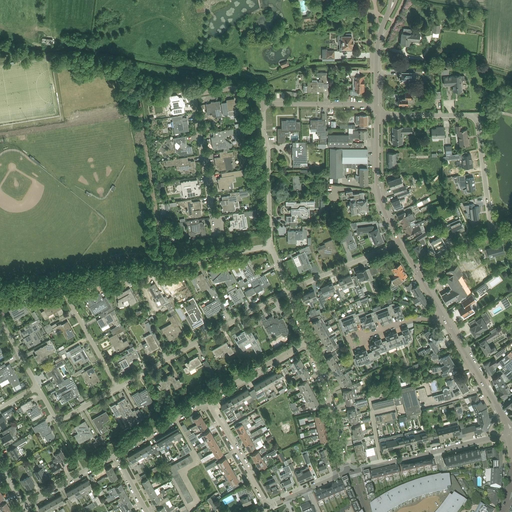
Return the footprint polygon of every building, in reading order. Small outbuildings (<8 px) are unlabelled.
[(440,33),(441,25),(432,24),(432,32),(440,33)] [(402,33),(401,44),(406,44),(409,45),(409,41),(410,41),(419,42),(419,38),(420,34),(411,33),(411,29),(404,29),(403,34),(402,33)] [(353,41),(353,39),(352,39),(352,35),(352,33),(346,33),(346,35),(341,35),(341,39),(339,39),(339,51),(346,51),(346,48),(352,48),(352,44),(353,44),(353,43),(353,41)] [(323,49),(323,56),(324,56),(324,60),(334,60),(334,50),(327,50),(327,49),(323,49)] [(359,76),(359,73),(359,70),(350,70),(350,77),(355,77),(355,84),(364,84),(364,76),(359,76)] [(308,85),(303,85),(303,92),(308,92),(308,91),(309,91),(312,91),(312,92),(317,92),(317,91),(323,91),(323,92),(325,92),(325,88),(329,88),(329,83),(327,83),(327,77),(327,72),(317,72),(317,77),(320,77),(320,82),(317,82),(317,80),(312,80),(312,81),(312,82),(308,82),(308,85)] [(414,79),(414,76),(414,72),(400,72),(400,75),(399,75),(399,80),(404,80),(404,83),(408,83),(409,83),(411,83),(412,82),(413,81),(413,80),(413,79),(414,79)] [(461,80),(464,80),(464,76),(460,76),(460,75),(452,76),(444,77),(444,85),(453,84),(453,91),(461,91),(461,80)] [(351,95),(356,94),(359,94),(359,91),(364,91),(364,84),(355,84),(355,90),(351,90),(351,95)] [(411,99),(411,93),(405,93),(405,98),(399,98),(399,100),(398,100),(397,101),(396,102),(396,103),(397,103),(397,104),(398,104),(398,105),(408,105),(408,103),(412,103),(413,102),(414,101),(414,100),(413,99),(412,99),(411,99)] [(179,98),(179,96),(177,95),(167,96),(164,97),(165,102),(171,101),(172,105),(171,106),(171,108),(172,109),(171,111),(171,112),(173,114),(185,112),(184,107),(185,105),(184,101),(183,100),(182,100),(180,98),(179,98)] [(229,115),(236,114),(240,113),(239,107),(236,108),(234,98),(226,100),(227,102),(221,103),(223,115),(229,114),(229,115)] [(219,101),(216,101),(213,102),(213,103),(206,104),(207,112),(206,113),(207,113),(207,115),(210,114),(211,115),(212,114),(216,113),(217,118),(222,117),(220,106),(219,101)] [(325,131),(325,118),(325,113),(322,113),(322,120),(318,120),(311,121),(311,124),(310,124),(310,125),(311,125),(311,128),(317,128),(317,131),(317,135),(320,135),(320,139),(328,139),(328,131),(325,131)] [(182,118),(182,115),(172,117),(174,134),(180,133),(180,132),(189,131),(188,125),(187,120),(185,120),(185,118),(182,118)] [(355,115),(355,124),(360,124),(360,126),(367,126),(367,115),(357,115),(355,115)] [(278,133),(278,136),(279,136),(279,139),(279,142),(278,142),(285,142),(285,135),(283,135),(283,131),(288,131),(289,131),(289,130),(296,130),(296,129),(300,129),(300,130),(300,121),(299,121),(296,121),(296,120),(288,120),(286,120),(281,120),(281,122),(281,129),(280,129),(279,129),(279,132),(279,133),(278,133)] [(462,130),(462,126),(456,126),(457,135),(459,135),(460,146),(469,144),(469,138),(467,139),(466,130),(462,130)] [(402,127),(392,127),(393,144),(403,143),(402,133),(412,133),(412,127),(402,127)] [(432,138),(444,137),(444,127),(438,127),(438,129),(432,129),(432,138)] [(229,147),(231,147),(232,144),(224,139),(227,135),(231,134),(231,133),(233,133),(232,129),(213,132),(214,135),(215,135),(215,136),(211,137),(212,141),(213,141),(213,143),(212,143),(213,149),(216,148),(216,149),(224,148),(224,150),(229,149),(229,147)] [(367,138),(367,130),(353,130),(353,138),(359,138),(367,138)] [(328,144),(328,146),(349,146),(349,135),(328,135),(328,140),(328,144)] [(187,147),(186,136),(173,138),(173,141),(173,143),(175,144),(176,152),(180,155),(193,153),(192,146),(187,147)] [(298,142),(298,147),(292,147),(292,154),(293,154),(293,162),(293,166),(301,166),(301,163),(307,163),(307,142),(298,142)] [(342,148),(330,148),(330,177),(342,177),(342,163),(342,149),(342,148)] [(342,163),(346,163),(367,163),(367,149),(362,149),(342,149),(342,163)] [(227,152),(227,151),(224,151),(219,152),(220,157),(214,158),(216,167),(217,167),(218,169),(219,170),(233,168),(232,163),(233,163),(232,161),(231,157),(234,156),(233,151),(227,152)] [(446,156),(443,157),(443,160),(448,159),(449,159),(452,159),(453,158),(453,159),(457,159),(457,158),(461,157),(462,157),(463,157),(463,159),(463,160),(464,169),(464,170),(469,169),(469,167),(472,167),(472,161),(471,161),(471,158),(470,154),(467,155),(467,152),(467,151),(452,155),(446,156)] [(388,166),(396,166),(400,166),(400,162),(396,162),(396,156),(399,156),(399,153),(396,153),(388,153),(388,166)] [(188,162),(187,157),(182,158),(166,161),(167,166),(176,165),(177,169),(180,169),(180,170),(184,169),(184,171),(186,170),(186,173),(190,173),(195,173),(195,172),(194,168),(194,169),(193,165),(195,165),(194,161),(188,162)] [(357,168),(357,175),(355,175),(355,180),(360,180),(360,184),(362,184),(367,184),(367,168),(357,168)] [(224,190),(229,189),(228,185),(231,184),(230,182),(233,182),(232,179),(234,179),(234,176),(243,175),(242,169),(221,173),(222,177),(220,177),(220,178),(218,179),(219,190),(222,189),(222,190),(224,190)] [(301,182),(301,175),(298,175),(293,175),(293,182),(293,189),(297,189),(297,190),(298,190),(298,189),(301,189),(301,183),(302,183),(302,182),(301,182)] [(465,175),(452,176),(452,177),(453,177),(455,183),(458,182),(460,188),(463,187),(465,187),(467,193),(472,191),(471,190),(475,189),(474,184),(474,182),(474,178),(465,179),(465,175)] [(403,186),(400,177),(388,181),(391,188),(395,187),(396,189),(393,190),(395,195),(397,194),(407,191),(405,185),(403,186)] [(177,187),(177,188),(177,189),(178,190),(179,190),(180,190),(182,190),(183,193),(185,192),(186,197),(200,194),(199,194),(200,193),(200,192),(201,191),(200,190),(200,189),(199,189),(198,188),(197,188),(197,186),(198,186),(199,186),(199,185),(199,184),(199,183),(198,183),(198,184),(197,180),(192,181),(190,181),(190,180),(189,181),(188,181),(187,181),(186,182),(185,182),(184,181),(183,182),(181,182),(181,184),(179,185),(178,185),(177,185),(177,186),(177,187)] [(222,200),(220,200),(221,203),(222,202),(222,204),(222,207),(222,211),(225,211),(225,210),(227,210),(227,211),(230,210),(230,211),(235,210),(235,209),(234,201),(235,201),(235,202),(236,201),(238,201),(241,200),(241,198),(241,197),(242,196),(242,197),(243,196),(245,196),(247,196),(249,195),(249,194),(248,190),(243,191),(240,191),(235,192),(236,195),(230,196),(222,197),(222,200)] [(346,191),(347,198),(350,197),(350,200),(349,200),(350,204),(347,205),(348,209),(351,209),(352,213),(357,212),(360,212),(361,215),(365,214),(365,211),(369,211),(367,198),(364,199),(363,194),(363,192),(353,194),(352,190),(346,191)] [(397,210),(399,209),(399,208),(398,205),(401,205),(400,201),(405,199),(404,196),(411,194),(409,190),(407,191),(397,194),(398,198),(392,200),(395,209),(397,210)] [(185,200),(177,201),(178,205),(180,204),(183,207),(186,206),(187,206),(187,209),(186,210),(187,214),(189,215),(190,215),(191,216),(192,217),(195,217),(201,216),(202,214),(201,210),(202,208),(201,202),(199,201),(191,202),(190,199),(185,200)] [(297,201),(291,201),(286,201),(286,206),(291,205),(291,207),(292,209),(289,210),(288,210),(288,211),(288,212),(289,212),(292,213),(291,214),(291,216),(286,216),(286,222),(291,222),(297,222),(297,212),(298,212),(301,215),(305,214),(307,212),(307,209),(306,207),(315,206),(315,200),(301,201),(301,202),(297,202),(297,201)] [(474,204),(464,205),(467,212),(467,213),(469,212),(470,219),(470,220),(469,220),(472,225),(475,224),(478,223),(478,222),(478,219),(479,218),(478,214),(478,212),(479,212),(480,212),(479,209),(479,206),(479,207),(479,206),(474,207),(474,204)] [(402,213),(397,215),(400,221),(414,215),(412,212),(407,214),(406,215),(405,212),(402,213)] [(229,228),(229,229),(230,230),(231,230),(232,230),(233,229),(233,228),(236,227),(236,228),(241,228),(243,227),(242,227),(246,226),(244,213),(239,214),(238,213),(232,214),(233,217),(234,217),(234,219),(230,220),(230,226),(229,226),(229,227),(229,228)] [(414,215),(400,221),(403,227),(410,223),(409,220),(410,220),(415,217),(414,215)] [(180,226),(186,225),(191,224),(192,231),(189,231),(189,236),(190,237),(196,236),(195,233),(201,232),(201,235),(206,234),(204,224),(202,224),(201,223),(202,222),(202,221),(199,222),(199,219),(194,220),(186,221),(179,222),(180,226)] [(410,223),(403,227),(406,232),(419,226),(426,223),(424,219),(415,224),(414,221),(410,223)] [(447,224),(445,225),(448,232),(452,230),(454,236),(458,234),(458,232),(464,229),(462,224),(462,223),(461,223),(461,222),(459,219),(447,224)] [(296,242),(296,239),(303,239),(303,238),(307,238),(307,229),(311,229),(311,226),(302,226),(302,231),(288,231),(288,239),(288,242),(289,243),(295,243),(296,242)] [(369,232),(370,232),(372,236),(370,236),(372,241),(374,240),(375,244),(376,244),(378,243),(378,244),(381,243),(381,242),(383,241),(381,236),(382,236),(380,233),(378,228),(377,228),(374,230),(373,226),(368,227),(369,232)] [(419,233),(422,231),(419,226),(406,232),(408,238),(415,234),(415,233),(418,232),(419,233)] [(355,243),(353,239),(350,230),(339,235),(339,236),(341,241),(345,239),(348,246),(350,250),(357,247),(355,243)] [(418,256),(426,252),(423,246),(424,245),(425,241),(423,238),(428,235),(426,231),(416,238),(420,244),(413,248),(418,256)] [(436,252),(437,252),(446,247),(446,246),(441,236),(430,242),(435,252),(436,252)] [(321,258),(337,251),(335,247),(332,239),(324,242),(325,244),(317,247),(319,253),(321,258)] [(487,249),(483,250),(487,257),(489,256),(489,259),(494,257),(494,255),(495,255),(498,254),(504,252),(503,249),(503,248),(503,247),(502,244),(492,247),(492,248),(487,249)] [(299,272),(312,267),(306,254),(312,252),(309,246),(303,248),(305,252),(297,255),(301,265),(297,267),(299,272)] [(465,260),(468,264),(477,259),(474,255),(465,260)] [(469,267),(473,273),(482,269),(477,259),(473,262),(474,265),(469,267)] [(250,282),(261,276),(259,273),(255,275),(248,261),(238,266),(239,267),(240,267),(248,280),(246,281),(248,283),(250,282)] [(380,267),(379,264),(369,268),(370,270),(372,274),(378,271),(383,270),(381,266),(380,267)] [(390,287),(389,287),(390,288),(393,286),(396,284),(402,281),(406,278),(405,276),(407,275),(400,264),(392,269),(394,271),(394,272),(393,273),(394,275),(393,276),(394,278),(392,279),(392,280),(390,287)] [(452,289),(441,295),(447,304),(451,301),(455,299),(456,300),(468,294),(466,291),(477,284),(472,275),(460,282),(457,277),(463,274),(460,269),(457,265),(446,272),(449,276),(445,278),(452,289)] [(232,284),(237,281),(232,273),(232,274),(230,275),(226,268),(222,272),(221,270),(222,270),(221,269),(209,272),(210,275),(211,276),(213,280),(213,281),(218,280),(219,281),(226,280),(229,286),(232,284)] [(366,271),(365,268),(359,271),(359,270),(355,272),(356,274),(357,274),(359,280),(368,276),(370,281),(374,279),(372,274),(370,270),(366,271)] [(210,287),(204,277),(202,273),(191,279),(194,284),(198,283),(202,291),(207,288),(208,290),(211,296),(214,295),(217,293),(214,287),(210,289),(209,287),(210,287)] [(249,294),(250,296),(255,293),(254,292),(255,291),(256,293),(256,292),(263,288),(263,289),(262,288),(264,287),(264,288),(268,285),(269,284),(268,283),(264,274),(261,276),(250,282),(253,287),(245,292),(247,296),(249,294)] [(350,275),(344,277),(347,284),(349,287),(355,285),(356,288),(357,288),(359,287),(356,279),(354,275),(351,277),(350,275)] [(341,287),(338,288),(339,289),(341,295),(343,294),(344,294),(342,290),(343,290),(349,287),(347,284),(344,277),(338,280),(340,282),(341,287)] [(171,295),(175,292),(174,291),(183,285),(179,278),(166,286),(170,293),(171,295)] [(243,279),(237,282),(240,287),(241,288),(246,285),(244,282),(243,279)] [(328,283),(326,284),(331,296),(334,294),(332,291),(335,289),(333,285),(332,282),(332,283),(332,282),(331,281),(328,283)] [(166,302),(163,297),(155,283),(148,287),(156,301),(159,300),(162,304),(166,302)] [(413,288),(410,283),(405,286),(408,291),(410,289),(415,296),(416,295),(418,297),(423,294),(417,285),(413,288)] [(487,286),(485,283),(476,289),(478,292),(487,286)] [(232,298),(236,304),(242,300),(240,297),(242,297),(245,295),(241,288),(240,287),(237,289),(236,290),(234,286),(233,286),(232,284),(229,286),(226,288),(229,291),(230,294),(229,294),(230,296),(231,295),(232,298)] [(331,296),(326,284),(324,285),(324,284),(321,286),(320,286),(321,287),(320,287),(322,290),(318,291),(320,297),(321,297),(323,303),(326,302),(323,296),(324,295),(325,297),(326,297),(327,297),(328,297),(331,296)] [(487,286),(478,292),(480,295),(489,288),(487,286)] [(117,295),(119,299),(118,299),(118,301),(117,302),(118,307),(124,305),(123,303),(124,303),(123,302),(127,299),(130,305),(137,302),(132,292),(130,288),(120,293),(116,294),(117,295)] [(311,292),(308,293),(311,300),(314,306),(313,302),(319,300),(320,304),(323,303),(321,297),(320,297),(318,298),(317,297),(316,295),(314,290),(313,289),(310,290),(311,292)] [(210,303),(202,308),(203,310),(208,317),(222,309),(219,305),(223,303),(217,293),(214,295),(218,302),(211,305),(210,303)] [(314,306),(311,300),(308,293),(302,295),(305,302),(309,301),(311,307),(314,306)] [(104,312),(106,311),(112,307),(108,299),(105,301),(104,299),(102,301),(98,294),(92,297),(91,296),(85,299),(88,303),(89,302),(92,306),(90,307),(91,308),(90,308),(93,313),(93,312),(94,314),(102,309),(104,312)] [(415,299),(414,300),(417,305),(421,302),(422,303),(424,307),(429,304),(423,294),(418,297),(415,299)] [(461,302),(463,305),(461,306),(458,308),(464,319),(473,313),(475,312),(474,310),(471,305),(472,304),(477,300),(472,294),(461,302)] [(168,298),(170,302),(173,308),(177,306),(172,296),(168,298)] [(185,307),(185,308),(189,314),(193,322),(191,323),(193,328),(204,322),(201,317),(200,318),(198,314),(201,312),(197,304),(193,297),(189,299),(190,299),(192,304),(185,307)] [(395,307),(394,304),(392,303),(391,300),(388,299),(387,299),(389,305),(389,304),(393,314),(396,313),(396,314),(396,315),(397,315),(396,316),(397,316),(397,317),(399,316),(400,316),(402,316),(402,315),(403,315),(401,310),(401,309),(401,307),(399,306),(399,305),(395,307)] [(22,302),(21,300),(15,304),(16,306),(9,310),(13,318),(18,315),(18,314),(20,313),(21,316),(28,312),(26,310),(27,310),(23,302),(22,302)] [(46,312),(42,314),(45,320),(49,317),(48,316),(57,311),(59,315),(60,315),(64,313),(57,301),(51,304),(50,303),(43,307),(45,310),(46,312)] [(170,302),(165,304),(169,311),(173,308),(170,302)] [(390,316),(390,315),(393,314),(389,304),(389,305),(381,309),(386,321),(387,321),(389,321),(389,320),(391,319),(391,318),(391,317),(391,316),(390,316)] [(162,334),(165,333),(166,335),(169,340),(182,332),(180,328),(177,324),(181,322),(176,313),(173,308),(169,311),(171,315),(168,317),(172,324),(166,327),(166,326),(160,329),(162,334)] [(386,321),(381,309),(373,312),(377,320),(379,319),(380,320),(380,321),(380,322),(381,323),(383,322),(384,323),(386,322),(386,321)] [(101,318),(97,320),(101,328),(105,325),(114,321),(116,325),(120,323),(114,314),(116,313),(114,310),(108,313),(108,314),(101,318)] [(370,327),(364,311),(356,314),(355,313),(358,321),(361,320),(363,324),(362,324),(363,324),(363,325),(363,326),(364,327),(369,325),(370,327)] [(365,315),(364,311),(370,327),(371,328),(373,327),(373,326),(375,325),(375,324),(374,323),(375,323),(374,322),(374,323),(374,321),(377,320),(373,312),(365,315)] [(486,312),(477,318),(478,319),(486,314),(486,315),(487,314),(489,318),(488,319),(485,321),(486,324),(491,321),(486,312)] [(356,324),(356,323),(358,321),(355,313),(347,316),(352,328),(353,329),(354,328),(355,327),(357,326),(357,325),(356,325),(356,324)] [(471,327),(470,328),(472,330),(472,331),(474,333),(474,334),(474,333),(474,334),(476,336),(480,334),(480,333),(481,333),(480,331),(481,331),(482,330),(485,328),(487,327),(488,326),(486,324),(485,321),(488,319),(489,318),(487,314),(486,315),(486,314),(478,319),(477,318),(475,319),(473,320),(476,324),(471,327)] [(272,316),(262,322),(268,332),(270,331),(276,332),(277,335),(282,332),(284,336),(290,333),(282,318),(279,320),(278,319),(275,318),(275,319),(274,319),(272,315),(272,316)] [(315,328),(322,324),(325,323),(320,315),(312,318),(314,321),(312,323),(315,328)] [(352,328),(347,316),(339,319),(342,328),(345,327),(345,328),(346,329),(346,330),(348,329),(350,330),(351,329),(351,328),(352,328)] [(35,342),(40,340),(35,331),(40,329),(37,324),(41,321),(39,318),(36,320),(25,326),(27,330),(21,332),(25,339),(24,339),(25,340),(26,340),(27,342),(26,342),(26,343),(27,342),(30,347),(36,344),(35,342)] [(51,326),(45,329),(47,333),(52,331),(55,329),(56,332),(60,329),(62,332),(63,331),(65,335),(64,335),(67,339),(71,337),(75,335),(68,321),(63,324),(62,324),(61,323),(57,326),(52,328),(51,326)] [(149,345),(144,348),(147,354),(151,352),(152,352),(152,351),(159,347),(157,343),(155,339),(158,338),(154,331),(149,322),(146,324),(150,332),(151,332),(151,333),(144,337),(149,345)] [(327,326),(325,323),(322,324),(315,328),(314,329),(316,332),(317,332),(318,334),(328,328),(331,327),(329,324),(327,326)] [(120,340),(117,334),(125,330),(123,326),(122,327),(117,330),(112,332),(113,335),(109,338),(117,351),(129,344),(127,340),(124,342),(122,339),(120,340)] [(407,328),(406,327),(405,328),(404,329),(402,330),(403,331),(402,331),(403,331),(403,332),(403,333),(403,332),(404,334),(401,335),(404,344),(409,343),(407,339),(411,337),(411,336),(411,335),(411,333),(409,333),(408,328),(407,328)] [(330,332),(328,328),(318,334),(322,339),(328,335),(334,332),(333,330),(330,332)] [(487,340),(492,337),(492,338),(492,339),(499,334),(497,330),(492,333),(490,335),(485,338),(486,339),(480,342),(481,343),(480,344),(487,355),(493,351),(494,353),(498,351),(497,349),(495,346),(492,348),(489,343),(487,340)] [(246,334),(244,331),(245,332),(242,334),(242,333),(237,336),(239,340),(236,341),(241,351),(252,345),(257,354),(257,353),(262,350),(254,336),(251,331),(246,334)] [(439,349),(435,343),(443,338),(439,331),(435,333),(432,335),(429,331),(424,334),(429,342),(434,351),(439,349)] [(397,333),(396,332),(394,333),(393,332),(392,333),(391,334),(396,347),(404,344),(401,335),(398,336),(397,335),(398,335),(398,334),(397,334),(397,333)] [(391,334),(390,334),(388,334),(388,335),(386,336),(386,337),(386,338),(386,337),(387,338),(387,339),(387,340),(384,341),(388,350),(396,347),(391,334)] [(330,338),(328,335),(322,339),(321,339),(321,340),(322,342),(323,343),(324,344),(325,344),(334,339),(337,337),(336,335),(330,338)] [(381,339),(380,338),(378,339),(377,339),(376,339),(375,340),(380,353),(388,350),(384,341),(382,342),(381,341),(381,340),(381,341),(381,340),(381,339)] [(42,357),(44,356),(56,349),(50,339),(47,341),(48,344),(35,351),(37,354),(34,356),(35,357),(36,356),(38,361),(43,359),(42,357)] [(334,339),(325,344),(324,345),(326,348),(327,347),(328,350),(330,349),(331,351),(339,347),(334,339)] [(380,353),(375,340),(376,343),(371,345),(371,346),(371,347),(371,348),(372,347),(373,351),(370,352),(373,361),(374,361),(373,359),(377,358),(376,354),(379,353),(380,353)] [(220,346),(212,350),(216,357),(218,356),(227,351),(229,355),(234,352),(231,346),(229,347),(226,342),(220,346)] [(82,350),(81,348),(80,345),(69,351),(72,356),(73,359),(77,357),(78,357),(79,359),(82,357),(83,357),(85,361),(89,359),(90,361),(90,360),(84,349),(82,350)] [(129,352),(118,358),(123,367),(130,364),(129,362),(136,358),(139,356),(134,346),(131,347),(127,349),(129,352)] [(239,358),(242,357),(235,346),(232,348),(239,358)] [(66,355),(65,354),(67,353),(64,348),(58,352),(60,355),(62,354),(63,356),(64,358),(66,356),(65,355),(66,355)] [(496,353),(495,354),(497,357),(498,356),(502,354),(505,352),(503,349),(500,351),(496,353)] [(366,351),(366,350),(364,350),(363,350),(361,350),(361,352),(365,364),(373,361),(370,352),(367,353),(367,352),(366,351),(367,351),(366,351)] [(329,364),(336,361),(339,359),(334,351),(327,355),(328,357),(328,358),(326,359),(329,364)] [(360,352),(359,351),(358,352),(357,353),(355,354),(356,355),(355,355),(356,355),(356,356),(357,357),(354,358),(356,366),(360,365),(359,363),(364,361),(365,364),(361,352),(360,352)] [(497,364),(486,369),(489,374),(490,374),(494,372),(496,370),(495,368),(498,366),(500,364),(502,367),(511,359),(511,358),(511,355),(509,353),(508,354),(498,362),(498,363),(497,364)] [(452,360),(448,354),(442,358),(439,359),(442,365),(442,366),(452,360)] [(199,357),(198,356),(191,360),(192,360),(185,364),(187,366),(184,368),(186,373),(189,370),(202,363),(199,358),(199,357)] [(294,362),(292,363),(295,369),(297,368),(303,364),(300,358),(299,359),(296,361),(294,362)] [(490,361),(488,362),(484,364),(486,369),(497,364),(498,363),(495,358),(490,361)] [(501,374),(497,376),(493,378),(498,388),(506,384),(505,382),(508,379),(509,379),(511,376),(511,358),(511,359),(502,367),(500,368),(500,369),(503,372),(501,374)] [(47,372),(46,373),(49,377),(52,375),(53,378),(54,379),(52,380),(54,383),(53,383),(54,385),(55,384),(55,385),(57,384),(60,388),(65,385),(74,380),(72,378),(71,376),(64,380),(57,368),(64,364),(62,360),(56,363),(50,367),(52,369),(47,372)] [(214,373),(207,360),(203,362),(208,370),(211,375),(214,373)] [(452,367),(455,365),(452,360),(442,366),(442,365),(441,366),(437,367),(432,367),(432,372),(437,371),(437,370),(442,370),(444,372),(448,370),(449,371),(453,369),(452,367)] [(336,361),(329,364),(332,370),(339,366),(341,364),(344,363),(343,361),(340,362),(337,363),(336,361)] [(0,382),(8,378),(10,383),(11,382),(14,387),(21,383),(10,364),(6,366),(0,369),(0,382)] [(292,370),(291,371),(292,373),(295,371),(297,375),(300,373),(306,369),(303,364),(297,368),(295,369),(292,370)] [(346,366),(343,368),(341,364),(339,366),(332,370),(331,371),(333,373),(334,373),(335,375),(342,371),(347,368),(346,366)] [(98,382),(100,380),(93,367),(82,373),(87,383),(91,381),(93,385),(97,382),(98,382)] [(281,370),(275,373),(279,379),(281,382),(281,383),(283,382),(281,378),(284,376),(286,379),(289,378),(286,374),(283,368),(281,370)] [(297,375),(294,376),(295,378),(298,377),(299,377),(301,376),(303,379),(310,375),(306,369),(300,373),(297,375)] [(348,375),(353,372),(352,369),(344,374),(342,371),(335,375),(339,380),(345,377),(348,375)] [(161,376),(155,380),(158,386),(159,386),(160,387),(165,384),(166,386),(169,385),(172,383),(172,384),(174,383),(179,390),(177,391),(178,394),(186,390),(174,370),(161,377),(161,376)] [(275,373),(270,376),(274,383),(275,385),(281,382),(279,379),(275,373)] [(444,392),(433,395),(433,397),(447,393),(449,392),(459,386),(459,387),(465,383),(462,377),(458,379),(455,380),(454,378),(455,377),(454,374),(450,375),(452,379),(451,380),(449,379),(448,380),(447,381),(446,382),(447,384),(448,385),(449,385),(450,388),(450,391),(444,392)] [(346,384),(347,387),(353,384),(351,380),(348,375),(345,377),(339,380),(342,386),(346,384)] [(392,376),(395,389),(402,388),(398,375),(392,376)] [(270,376),(265,379),(268,386),(274,383),(270,376)] [(265,379),(259,382),(263,389),(265,392),(268,390),(266,387),(268,386),(265,379)] [(61,392),(58,394),(58,395),(60,398),(59,399),(60,400),(60,399),(62,403),(66,401),(67,400),(66,399),(68,398),(68,399),(69,398),(70,399),(74,396),(74,395),(76,394),(75,392),(79,390),(74,380),(65,385),(68,388),(65,390),(65,389),(61,392)] [(301,385),(298,386),(300,391),(303,390),(310,386),(307,380),(303,383),(300,384),(301,385)] [(343,392),(343,394),(343,395),(344,398),(345,398),(353,396),(356,395),(357,395),(356,392),(355,389),(354,387),(357,386),(361,384),(360,381),(359,382),(353,384),(347,387),(348,390),(343,391),(343,392)] [(255,388),(252,390),(256,397),(257,398),(262,395),(262,393),(265,392),(263,389),(259,382),(254,385),(255,388)] [(447,393),(433,397),(434,398),(437,398),(438,401),(445,399),(451,398),(451,397),(453,397),(454,396),(456,395),(461,393),(469,389),(465,383),(459,387),(459,386),(449,392),(447,393)] [(395,389),(394,390),(395,400),(396,405),(403,403),(407,414),(415,412),(417,412),(421,410),(419,404),(420,403),(420,401),(419,401),(414,384),(409,386),(402,388),(395,389)] [(504,397),(507,395),(511,393),(506,384),(498,388),(503,398),(504,397)] [(300,391),(298,393),(299,395),(302,393),(304,397),(306,395),(313,391),(310,386),(303,390),(300,391)] [(138,391),(131,396),(132,395),(138,407),(142,405),(141,403),(146,400),(148,404),(153,401),(146,388),(139,392),(138,393),(137,392),(138,392),(138,391)] [(248,389),(242,392),(246,399),(247,400),(248,403),(251,401),(250,400),(256,397),(252,390),(249,392),(248,389)] [(306,395),(304,397),(307,402),(316,397),(313,391),(306,395)] [(242,392),(237,395),(241,402),(242,405),(245,403),(244,401),(247,400),(246,399),(242,392)] [(237,395),(231,398),(235,405),(237,408),(242,405),(241,402),(237,395)] [(346,404),(355,402),(354,399),(357,398),(356,395),(353,396),(344,398),(344,401),(345,401),(346,404)] [(470,397),(468,397),(472,404),(475,410),(477,410),(486,407),(486,408),(487,407),(486,404),(485,402),(482,404),(481,401),(480,401),(477,395),(470,397)] [(307,402),(306,402),(311,410),(319,408),(317,404),(319,403),(316,397),(307,402)] [(132,417),(136,424),(141,420),(139,416),(138,414),(135,410),(132,411),(125,398),(118,402),(118,403),(116,404),(115,404),(111,407),(114,412),(116,417),(121,414),(123,417),(127,415),(127,416),(128,415),(130,413),(132,417)] [(231,398),(226,402),(230,408),(232,411),(237,408),(235,405),(231,398)] [(21,407),(19,408),(21,413),(23,412),(22,410),(23,409),(24,412),(27,411),(33,421),(42,415),(41,412),(37,404),(36,405),(35,403),(33,404),(30,406),(27,402),(20,406),(21,407)] [(226,402),(221,405),(224,411),(226,415),(232,412),(232,411),(230,408),(226,402)] [(348,416),(349,416),(358,414),(357,412),(356,408),(358,407),(357,404),(349,406),(349,409),(348,410),(347,410),(347,412),(347,413),(348,416)] [(5,421),(6,420),(4,417),(15,411),(13,407),(2,413),(3,416),(0,417),(0,428),(3,427),(6,426),(6,423),(5,421)] [(479,417),(488,414),(486,408),(486,407),(477,410),(479,417)] [(139,408),(135,410),(138,414),(139,416),(141,420),(145,418),(142,414),(139,408)] [(104,426),(102,424),(107,421),(110,419),(106,411),(92,419),(101,433),(107,429),(105,426),(104,426)] [(317,415),(314,415),(316,422),(323,420),(322,413),(317,415)] [(351,422),(360,420),(359,416),(361,416),(361,413),(358,414),(349,416),(348,416),(349,420),(350,420),(350,422),(351,422)] [(197,424),(204,420),(200,414),(192,419),(194,422),(195,421),(197,424)] [(488,414),(479,417),(477,417),(479,424),(491,421),(492,420),(491,417),(489,418),(488,414)] [(240,421),(235,424),(236,427),(235,427),(239,433),(245,430),(248,428),(246,425),(249,422),(250,422),(246,417),(240,421)] [(483,431),(488,430),(494,420),(493,417),(491,417),(492,420),(491,421),(479,424),(473,426),(474,432),(475,433),(483,431)] [(52,432),(45,420),(33,428),(36,433),(39,431),(42,436),(44,437),(44,436),(47,441),(54,437),(52,432)] [(207,426),(204,420),(197,424),(195,425),(194,425),(191,427),(192,430),(196,428),(199,427),(201,430),(207,426)] [(323,420),(316,422),(318,428),(325,426),(323,420)] [(464,428),(461,429),(459,429),(458,423),(457,420),(450,422),(453,434),(457,433),(458,438),(463,436),(463,435),(466,434),(464,428)] [(88,425),(85,421),(81,424),(80,423),(79,424),(80,424),(75,427),(78,433),(75,435),(77,440),(79,443),(90,437),(93,435),(88,425)] [(379,429),(382,428),(382,425),(385,425),(384,421),(383,422),(380,422),(378,423),(377,423),(379,429)] [(453,434),(450,422),(450,421),(443,423),(443,425),(446,436),(453,434)] [(8,433),(1,437),(1,438),(5,445),(9,443),(14,440),(12,436),(13,435),(15,434),(17,430),(16,428),(17,426),(16,424),(13,425),(6,429),(8,433)] [(356,424),(352,425),(349,425),(351,431),(353,430),(353,432),(362,430),(361,424),(357,425),(356,424)] [(427,432),(425,424),(422,424),(423,429),(420,430),(423,441),(422,441),(423,442),(429,441),(429,440),(427,432)] [(440,442),(444,441),(442,437),(446,436),(443,425),(439,426),(440,428),(437,429),(438,432),(439,437),(440,442)] [(325,426),(318,428),(319,435),(327,433),(325,426)] [(178,427),(172,431),(177,440),(178,441),(181,440),(180,438),(183,436),(182,435),(181,433),(180,432),(178,427)] [(245,430),(239,433),(242,439),(249,435),(252,434),(249,430),(248,428),(245,430)] [(249,435),(242,439),(245,445),(252,441),(250,438),(263,431),(261,428),(252,434),(249,435)] [(354,434),(352,435),(353,440),(360,438),(360,437),(364,436),(363,433),(367,432),(366,429),(362,430),(353,432),(354,434)] [(204,435),(201,436),(204,441),(207,440),(213,436),(210,430),(205,433),(203,434),(204,435)] [(411,444),(413,443),(413,442),(417,441),(414,432),(414,430),(408,432),(409,436),(411,444)] [(423,441),(420,430),(416,430),(416,432),(414,432),(417,441),(420,440),(420,441),(422,441),(423,441)] [(177,440),(172,431),(167,434),(170,440),(173,438),(175,441),(177,440)] [(411,444),(409,436),(408,432),(405,433),(405,435),(403,435),(405,444),(408,443),(409,444),(411,444)] [(327,433),(319,435),(321,441),(323,441),(328,439),(327,433)] [(399,447),(402,446),(401,445),(405,444),(403,435),(402,433),(396,434),(397,439),(399,447)] [(170,445),(172,443),(170,440),(167,434),(161,437),(166,446),(169,444),(170,445)] [(399,447),(397,439),(396,434),(391,436),(393,447),(397,446),(397,447),(399,447)] [(210,446),(216,442),(213,436),(207,440),(210,446)] [(388,451),(388,449),(390,449),(390,448),(393,447),(391,436),(385,437),(388,451)] [(13,459),(22,454),(19,450),(21,449),(20,446),(27,442),(27,441),(25,437),(15,443),(11,445),(13,448),(8,450),(13,459)] [(96,441),(93,443),(95,447),(98,445),(102,443),(99,437),(95,439),(96,441)] [(169,450),(166,446),(161,437),(156,440),(157,443),(154,444),(158,450),(164,446),(165,448),(164,449),(166,452),(169,450)] [(252,441),(245,445),(249,451),(256,447),(257,449),(263,445),(260,440),(261,439),(260,437),(252,441)] [(382,452),(388,451),(385,437),(379,439),(382,452)] [(362,442),(361,438),(353,440),(356,451),(367,448),(365,441),(362,442)] [(213,451),(220,448),(216,442),(210,446),(213,451)] [(152,446),(151,443),(145,447),(148,453),(150,456),(153,455),(152,454),(155,452),(157,455),(160,453),(158,450),(154,444),(152,446)] [(184,445),(182,447),(183,449),(186,454),(188,452),(189,452),(191,450),(188,446),(185,448),(184,445)] [(357,458),(366,456),(377,453),(376,446),(367,448),(356,451),(357,458)] [(495,457),(502,456),(501,446),(493,447),(485,449),(487,457),(494,457),(495,457)] [(148,459),(151,457),(150,456),(148,453),(145,447),(139,450),(143,456),(144,458),(147,457),(148,459)] [(220,448),(213,451),(215,455),(217,457),(219,456),(223,454),(220,448)] [(479,448),(473,449),(476,460),(482,458),(480,450),(479,448)] [(473,449),(467,451),(470,461),(476,460),(473,449)] [(139,450),(134,453),(137,459),(139,461),(141,460),(144,458),(143,456),(139,450)] [(261,457),(255,461),(258,467),(259,466),(262,470),(266,467),(267,467),(265,463),(263,460),(265,458),(266,459),(276,453),(274,450),(269,453),(268,453),(264,455),(261,457)] [(307,450),(302,452),(303,455),(306,463),(310,462),(307,456),(309,455),(307,450)] [(320,464),(318,465),(319,467),(320,472),(328,469),(325,462),(328,461),(323,450),(321,451),(319,451),(322,458),(322,460),(320,461),(319,462),(320,464)] [(51,467),(55,473),(63,469),(59,463),(58,461),(60,459),(61,462),(62,462),(65,460),(60,451),(54,455),(56,458),(55,459),(54,460),(53,461),(54,463),(55,464),(51,467)] [(258,451),(251,455),(255,461),(261,457),(258,451)] [(467,451),(462,452),(464,463),(470,461),(467,451)] [(462,452),(456,454),(459,464),(464,463),(462,452)] [(133,465),(138,462),(139,462),(139,461),(137,459),(134,453),(128,456),(133,465)] [(203,457),(201,459),(202,460),(203,462),(211,457),(209,454),(203,457)] [(456,454),(450,455),(453,466),(459,464),(456,454)] [(450,455),(444,457),(447,467),(453,466),(450,455)] [(489,467),(488,467),(489,469),(491,469),(495,470),(502,470),(503,465),(502,456),(495,457),(495,458),(493,458),(493,467),(489,467)] [(219,462),(218,463),(219,465),(218,465),(220,469),(222,467),(229,464),(226,458),(221,460),(219,462)] [(433,458),(428,459),(430,468),(431,469),(437,468),(434,458),(433,458)] [(40,469),(35,472),(38,477),(40,482),(48,477),(46,473),(43,469),(46,467),(43,461),(42,459),(39,461),(40,463),(38,464),(40,469)] [(428,459),(421,461),(423,469),(430,468),(428,459)] [(205,467),(207,470),(208,472),(211,471),(209,469),(216,464),(217,464),(215,461),(214,462),(205,467)] [(421,461),(414,463),(416,471),(423,469),(421,461)] [(171,473),(177,470),(179,468),(176,463),(168,467),(171,473)] [(414,463),(406,464),(408,473),(416,471),(414,463)] [(222,467),(220,469),(222,472),(224,470),(226,473),(232,469),(229,464),(222,467)] [(399,466),(399,467),(401,475),(408,473),(406,464),(399,466)] [(286,472),(281,475),(282,477),(281,477),(282,478),(283,480),(286,487),(293,484),(290,477),(293,475),(288,465),(284,467),(286,472)] [(101,479),(104,477),(109,475),(115,472),(112,466),(103,471),(105,474),(100,477),(101,479)] [(302,469),(303,472),(306,479),(313,476),(310,471),(310,469),(310,470),(308,466),(305,467),(306,468),(302,470),(302,469)] [(396,467),(389,469),(391,477),(399,475),(398,472),(397,467),(396,467)] [(223,474),(223,475),(226,480),(229,479),(235,475),(237,474),(235,471),(234,471),(234,472),(232,469),(226,473),(223,474)] [(297,470),(295,471),(297,475),(296,475),(297,477),(299,482),(306,479),(303,472),(302,469),(298,471),(297,470)] [(389,469),(383,470),(385,479),(391,477),(389,469)] [(501,489),(502,470),(495,470),(491,469),(491,470),(490,487),(501,489)] [(383,470),(375,472),(377,481),(385,479),(383,470)] [(112,481),(118,477),(115,472),(109,475),(112,481)] [(375,472),(368,474),(370,482),(371,482),(377,481),(375,472)] [(269,484),(266,485),(268,491),(272,489),(273,493),(280,490),(279,489),(276,482),(279,481),(275,474),(272,475),(273,477),(274,480),(269,483),(269,484)] [(362,476),(362,478),(365,488),(371,487),(370,482),(368,474),(362,476)] [(226,480),(223,482),(224,485),(227,483),(229,487),(226,488),(228,491),(231,490),(235,487),(239,485),(237,482),(239,481),(237,477),(236,476),(235,475),(229,479),(226,480)] [(30,476),(21,481),(23,486),(25,485),(27,489),(35,485),(32,480),(30,476)] [(145,487),(151,484),(148,478),(142,481),(145,487)] [(458,511),(460,510),(462,507),(464,508),(466,505),(464,503),(466,500),(462,494),(467,491),(466,489),(464,486),(462,482),(461,481),(456,484),(452,478),(449,478),(440,479),(436,479),(432,480),(428,481),(424,482),(420,483),(416,484),(413,486),(409,487),(405,488),(401,490),(397,492),(394,493),(390,495),(387,497),(383,499),(379,501),(375,504),(374,500),(368,501),(369,508),(365,511),(364,511),(458,511)] [(88,491),(90,490),(93,488),(88,479),(83,483),(88,491)] [(346,480),(340,483),(344,492),(345,495),(351,492),(347,483),(346,480)] [(82,495),(88,491),(83,483),(77,486),(82,495)] [(109,494),(106,496),(107,498),(112,495),(114,494),(118,492),(124,489),(121,483),(115,486),(112,488),(114,491),(109,493),(109,494)] [(340,483),(335,485),(339,495),(344,492),(340,483)] [(148,493),(154,489),(151,484),(145,487),(148,493)] [(335,485),(329,487),(333,497),(339,495),(335,485)] [(77,498),(82,495),(77,486),(72,489),(75,495),(77,498)] [(245,488),(237,491),(242,502),(240,503),(241,505),(243,504),(251,501),(250,498),(249,496),(248,495),(247,493),(248,493),(251,491),(251,490),(248,486),(245,488)] [(329,487),(324,490),(328,500),(333,497),(329,487)] [(371,487),(365,488),(368,501),(374,500),(371,487)] [(154,489),(148,493),(151,498),(157,495),(160,493),(158,488),(154,490),(154,489)] [(72,489),(66,492),(69,498),(70,498),(71,501),(75,499),(77,503),(79,502),(77,498),(75,495),(72,489)] [(112,495),(107,498),(109,501),(112,499),(115,497),(116,496),(119,495),(121,498),(127,494),(124,489),(118,492),(114,494),(112,495)] [(324,490),(318,492),(322,502),(328,500),(324,490)] [(157,495),(151,498),(154,504),(157,502),(159,505),(167,500),(166,497),(163,499),(161,495),(166,493),(165,491),(164,491),(161,493),(161,492),(160,493),(157,495)] [(313,495),(317,504),(322,502),(318,492),(316,493),(313,495)] [(351,492),(345,495),(349,504),(350,507),(356,504),(351,492)] [(124,503),(130,500),(127,494),(121,498),(122,501),(124,503)] [(495,509),(499,497),(492,494),(491,495),(488,507),(495,509)] [(59,504),(64,501),(61,495),(55,498),(59,504)] [(96,500),(93,502),(96,506),(98,505),(101,503),(98,496),(94,498),(96,500)] [(215,510),(218,508),(210,497),(207,499),(215,510)] [(53,508),(59,504),(55,498),(50,502),(53,508)] [(160,508),(157,510),(158,511),(166,511),(169,511),(174,508),(169,499),(167,500),(159,505),(160,508)] [(116,507),(113,509),(115,511),(120,508),(122,507),(124,511),(122,511),(127,511),(131,510),(130,507),(133,506),(130,500),(124,503),(119,505),(119,506),(116,507)] [(0,502),(0,511),(1,511),(9,508),(6,502),(2,504),(1,502),(0,502)] [(50,511),(55,510),(53,508),(50,502),(44,505),(48,511),(49,510),(50,511)]
